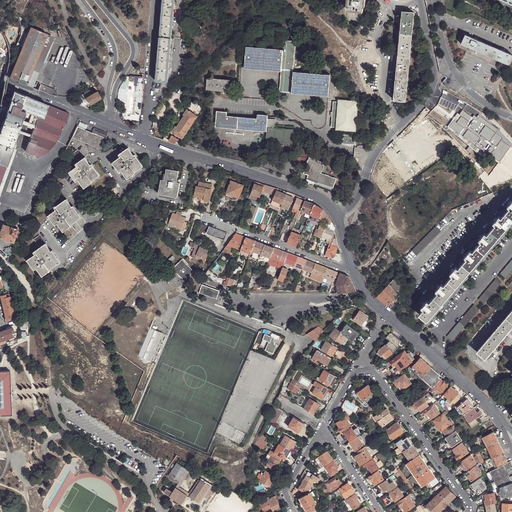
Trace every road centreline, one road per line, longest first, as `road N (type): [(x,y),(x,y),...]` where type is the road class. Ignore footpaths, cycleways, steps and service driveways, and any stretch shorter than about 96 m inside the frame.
road 1 (residential): [(469,511),(374,371),(354,372),(323,425)]
road 2 (residential): [(420,0),(431,88),(374,152),(353,203),(336,214)]
road 3 (tertiary): [(191,155),(307,193),(336,214)]
road 4 (residential): [(353,270),(209,219)]
road 5 (residential): [(511,116),(475,96),(450,65),(437,0)]
road 6 (residential): [(143,139),(155,0)]
road 7 (unclassified): [(110,103),(133,46),(96,0)]
